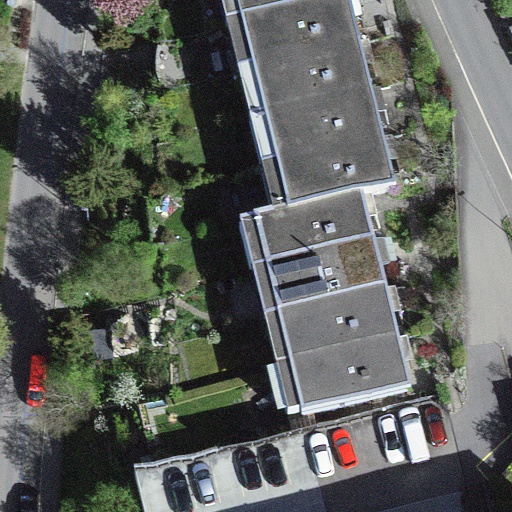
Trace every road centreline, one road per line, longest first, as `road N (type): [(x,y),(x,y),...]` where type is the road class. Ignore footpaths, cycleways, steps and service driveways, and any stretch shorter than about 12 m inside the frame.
road 1 (residential): [(15,511),(44,184),(72,0)]
road 2 (residential): [(461,0),(511,114)]
